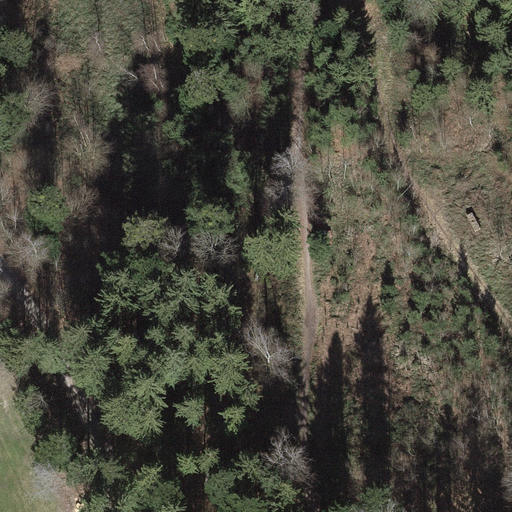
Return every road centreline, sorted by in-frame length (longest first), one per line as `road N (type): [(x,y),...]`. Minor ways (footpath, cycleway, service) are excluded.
road 1 (track): [(334,0),(310,45),(299,102),(311,265),(304,421),(317,511)]
road 2 (track): [(511,331),(411,176),(345,0)]
road 3 (track): [(137,511),(36,306),(0,259)]
